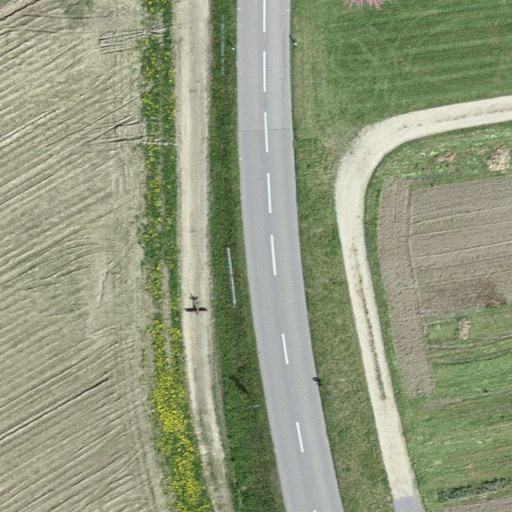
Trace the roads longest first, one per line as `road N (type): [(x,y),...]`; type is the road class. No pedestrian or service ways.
road 1 (track): [(511,109),(426,118),(358,162),(345,220),(407,511)]
road 2 (tertiary): [(265,0),(270,263),(314,511)]
road 3 (track): [(225,511),(185,300),(187,0)]
